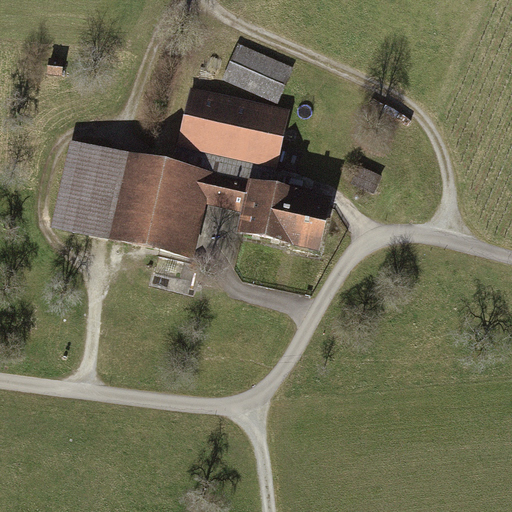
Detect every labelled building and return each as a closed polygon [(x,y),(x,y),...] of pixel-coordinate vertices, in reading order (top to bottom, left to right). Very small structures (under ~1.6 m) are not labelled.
[(296,73),(241,49),(224,87),(279,111),(296,73)] [(210,208),(245,215),(251,184),(279,191),(295,118),(192,96),(176,168),(71,145),(52,234),(198,265),(210,208)] [(358,120),(341,116),(336,135),(353,140),(358,120)] [(376,201),(386,181),(363,171),(354,191),(376,201)] [(332,202),(279,191),(251,184),(245,215),(240,238),(321,255),(332,202)]
